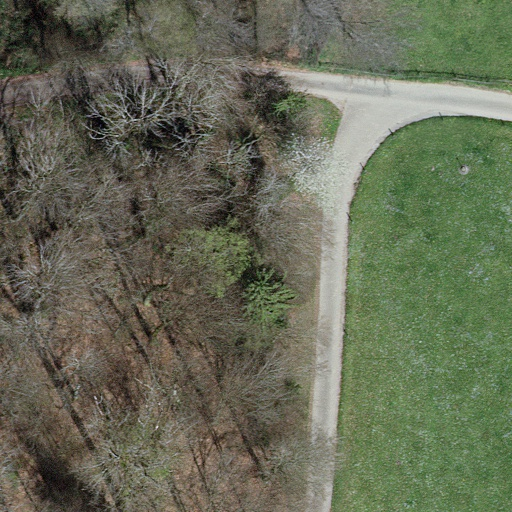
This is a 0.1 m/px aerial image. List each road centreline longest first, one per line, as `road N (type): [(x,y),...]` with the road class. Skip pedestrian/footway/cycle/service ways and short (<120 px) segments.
road 1 (track): [(0,87),(162,68),(511,108)]
road 2 (track): [(314,511),(335,213),(371,88)]
